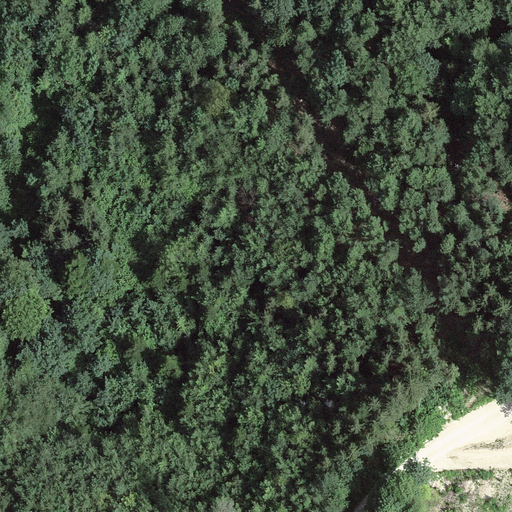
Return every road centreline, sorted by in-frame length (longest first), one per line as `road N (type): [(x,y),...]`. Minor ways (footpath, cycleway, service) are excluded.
road 1 (track): [(61,0),(12,225),(12,253),(35,327),(0,377)]
road 2 (track): [(361,511),(397,477),(511,423)]
